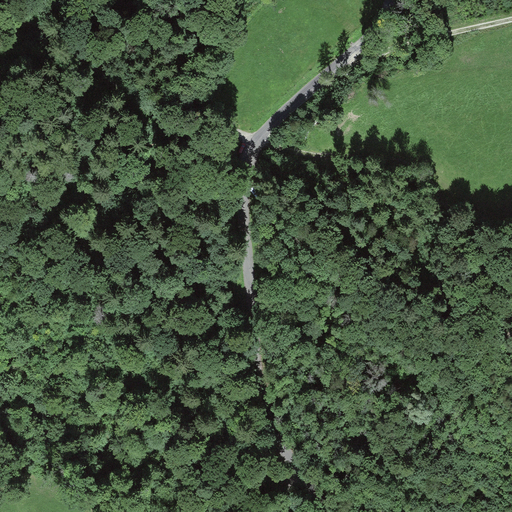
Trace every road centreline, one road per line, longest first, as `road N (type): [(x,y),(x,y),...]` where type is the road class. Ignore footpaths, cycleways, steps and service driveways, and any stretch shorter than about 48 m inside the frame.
road 1 (unclassified): [(390,0),(366,39),(256,144),(245,224),(261,396),(291,461),(327,511)]
road 2 (track): [(256,144),(143,97),(51,32),(0,15)]
road 3 (track): [(336,67),(511,18)]
